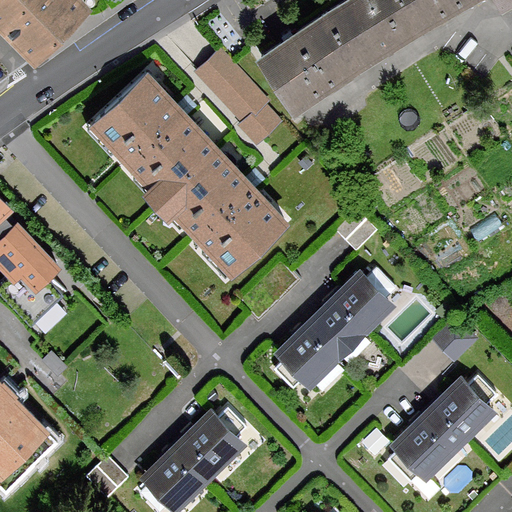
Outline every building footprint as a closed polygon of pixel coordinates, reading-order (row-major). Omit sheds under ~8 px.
[(77,0),(0,0),(0,17),(39,57),(86,9),(77,0)] [(420,20),(408,0),(346,0),(326,13),(356,59),(420,20)] [(454,0),(408,0),(420,20),(454,0)] [(511,2),(511,0),(496,0),(502,9),(511,2)] [(356,59),(326,13),(262,55),(294,102),(356,59)] [(206,61),(197,70),(244,119),(240,122),(257,140),(279,120),(263,103),(267,100),(219,49),(206,61)] [(216,145),(147,71),(96,118),(164,193),(216,145)] [(286,219),(216,145),(164,193),(235,267),(286,219)] [(378,227),(358,207),(337,227),(346,237),(358,248),(378,227)] [(0,240),(20,223),(5,208),(0,212),(0,240)] [(58,262),(20,223),(0,240),(0,260),(12,273),(19,266),(35,283),(58,262)] [(294,269),(282,256),(239,298),(252,311),(273,290),(294,269)] [(362,272),(337,297),(365,326),(391,301),(386,297),(397,286),(378,267),(366,277),(362,272)] [(303,277),(294,269),(273,290),(282,299),(303,277)] [(260,320),(282,299),(273,290),(252,311),(260,320)] [(337,297),(308,325),(336,355),(365,326),(337,297)] [(477,336),(457,315),(435,336),(443,344),(456,357),(477,336)] [(336,355),(308,325),(283,350),(287,355),(276,366),(295,385),(307,374),(311,379),(336,355)] [(181,374),(166,359),(164,360),(179,376),(181,374)] [(463,379),(436,405),(464,434),(491,408),(487,403),(499,392),(480,372),(468,384),(463,379)] [(0,478),(10,489),(57,444),(0,383),(0,478)] [(213,411),(186,437),(214,467),(242,440),(237,435),(248,424),(229,404),(217,416),(213,411)] [(464,434),(436,405),(398,442),(401,445),(390,456),(412,479),(424,468),(427,471),(464,434)] [(203,478),(175,448),(148,474),(153,479),(142,490),(161,510),(173,498),(177,503),(203,478)] [(116,461),(109,453),(87,474),(108,496),(130,475),(116,461)]
